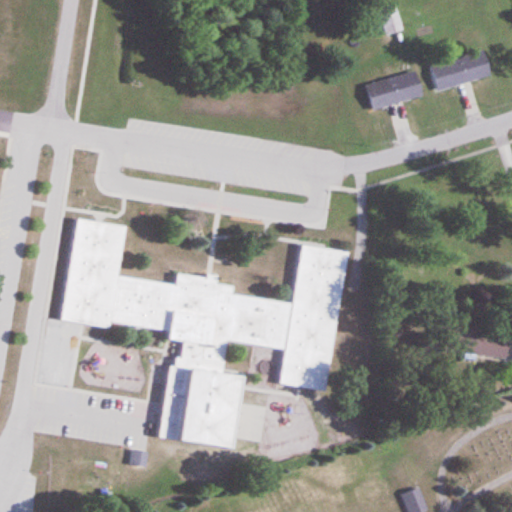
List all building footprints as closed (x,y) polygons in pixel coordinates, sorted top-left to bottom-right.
[(401,31),(394,3),(376,8),(384,36),(401,31)] [(489,77),(483,52),(429,65),(435,91),(489,77)] [(421,98),(415,72),(364,84),(370,110),(421,98)] [(61,323),(108,328),(109,325),(167,332),(166,341),(181,343),(179,358),(174,357),(173,367),(166,366),(157,439),(231,448),(240,373),(222,371),(226,342),(283,349),(278,385),(327,391),(344,251),(299,245),(292,302),(231,295),(232,285),(215,283),(216,278),(176,273),(175,284),(117,277),(124,226),(74,220),(61,323)] [(458,329),(454,352),(504,360),(508,338),(458,329)] [(400,495),(406,511),(421,511),(427,510),(418,488),(400,495)]
